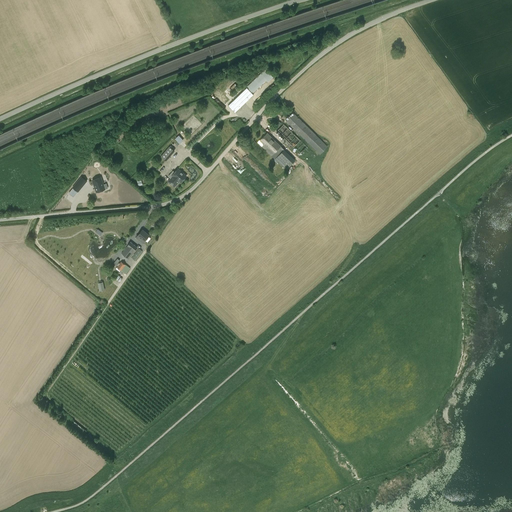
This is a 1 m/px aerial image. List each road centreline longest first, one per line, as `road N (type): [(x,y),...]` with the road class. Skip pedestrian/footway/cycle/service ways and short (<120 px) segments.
road 1 (unclassified): [(0,219),(176,200),(331,47),(432,0)]
road 2 (unclassified): [(0,120),(116,67),(302,0)]
road 3 (motorway): [(0,81),(220,0)]
road 4 (motorway): [(180,0),(0,67)]
